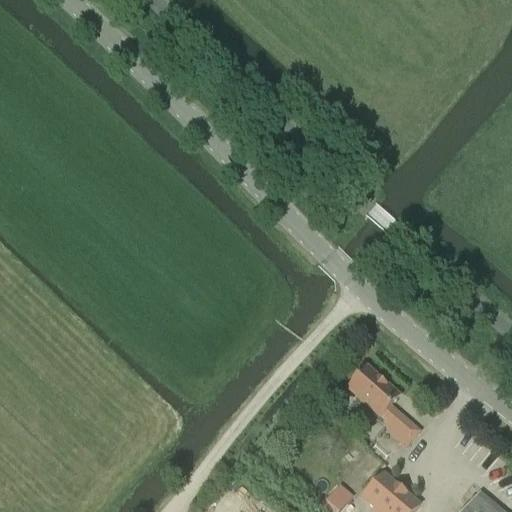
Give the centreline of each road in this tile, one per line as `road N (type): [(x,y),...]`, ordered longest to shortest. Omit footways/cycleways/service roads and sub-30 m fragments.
road 1 (tertiary): [(511,414),(325,252),(67,0)]
road 2 (track): [(172,511),(362,286)]
